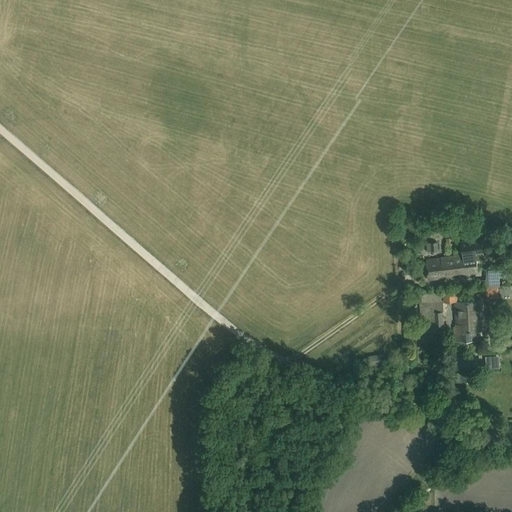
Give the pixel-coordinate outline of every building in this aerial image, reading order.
[(439,259),(426,261),(428,280),(443,278),(443,276),(477,272),(475,253),(439,258),(439,259)] [(497,286),(485,287),(486,299),(498,298),(497,286)] [(456,289),(442,290),(442,302),(452,302),(452,299),(457,299),(456,289)] [(442,301),(441,301),(422,302),(422,318),(426,318),(426,329),(421,329),(421,330),(425,330),(425,331),(443,330),(442,301)] [(482,326),(481,301),(454,302),(455,324),(457,324),(457,327),(454,328),(454,341),(476,339),(475,330),(480,330),(480,326),(482,326)] [(381,355),(367,357),(368,365),(382,363),(381,355)]
